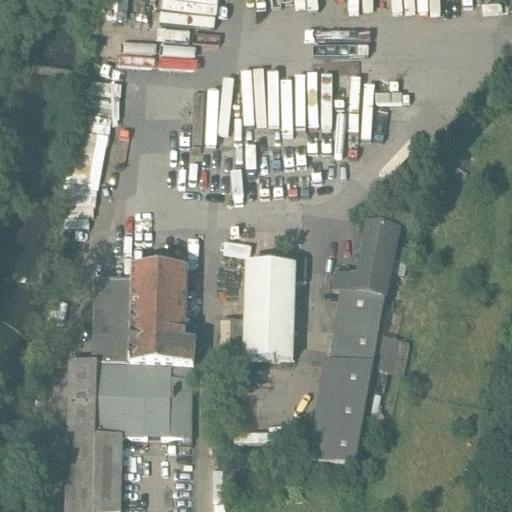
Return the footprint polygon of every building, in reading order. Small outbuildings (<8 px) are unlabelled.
[(404,93),(404,82),(350,81),(350,104),(377,104),(377,93),(404,93)] [(411,222),(385,218),(371,231),(398,235),(411,222)] [(398,235),(371,231),(366,238),(357,282),(335,278),(332,296),(344,298),(385,304),(392,264),(395,248),(398,235)] [(409,251),(395,248),(392,264),(406,267),(409,251)] [(289,272),(247,271),(244,366),(291,367),(291,275),(289,272)] [(186,276),(133,273),(133,285),(96,285),(93,369),(70,368),(67,511),(121,511),(123,441),(188,444),(190,410),(191,410),(192,373),(193,373),(194,349),(182,348),(186,276)] [(385,304),(344,298),(339,327),(331,369),(327,368),(312,467),(356,469),(369,395),(379,341),(385,304)] [(393,344),(379,341),(369,395),(383,398),(393,344)]
